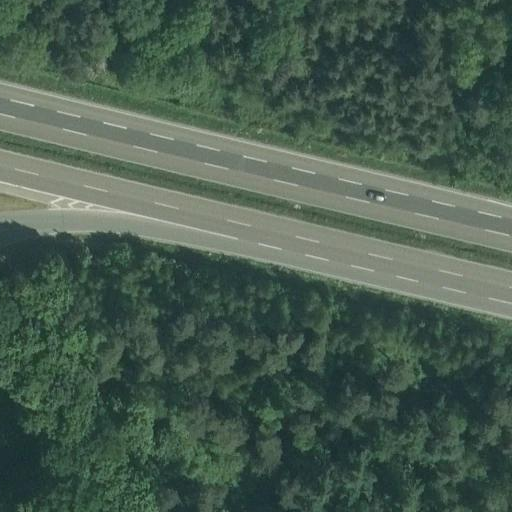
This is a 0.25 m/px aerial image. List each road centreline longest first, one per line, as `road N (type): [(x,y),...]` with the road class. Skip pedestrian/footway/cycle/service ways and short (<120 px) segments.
road 1 (motorway): [(511,236),(0,113)]
road 2 (motorway): [(0,165),(511,287)]
